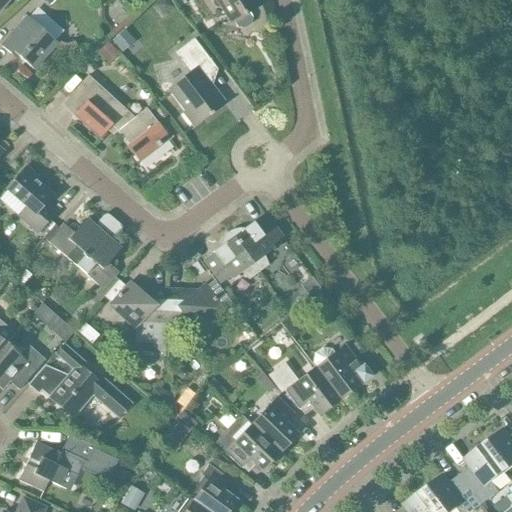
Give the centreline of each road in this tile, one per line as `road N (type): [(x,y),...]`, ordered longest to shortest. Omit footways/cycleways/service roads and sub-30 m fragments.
road 1 (residential): [(0,95),(168,242),(250,184),(270,179)]
road 2 (residential): [(432,401),(270,179)]
road 3 (residential): [(270,179),(316,133),(284,0)]
road 4 (tertiary): [(316,511),(432,401)]
